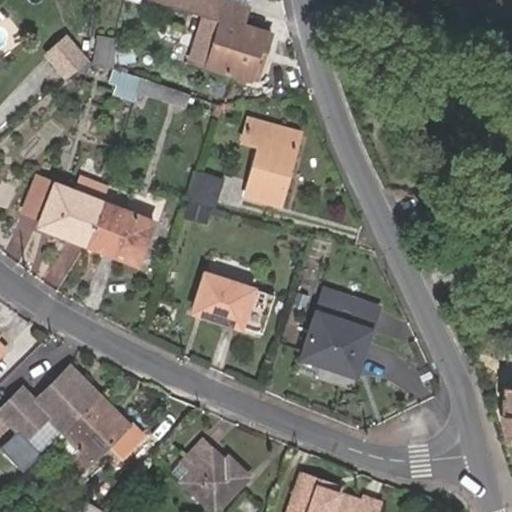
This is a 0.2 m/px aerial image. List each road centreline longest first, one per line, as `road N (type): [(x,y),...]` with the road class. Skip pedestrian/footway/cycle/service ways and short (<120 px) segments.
road 1 (residential): [(476,453),(391,460),(347,448),(108,343),(0,274)]
road 2 (residential): [(476,453),(457,373),(335,120),(307,0)]
